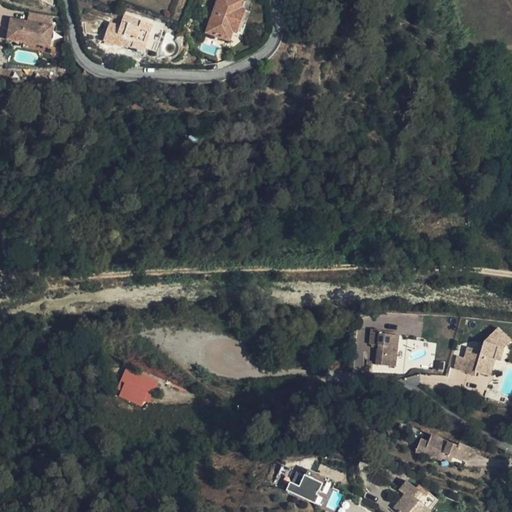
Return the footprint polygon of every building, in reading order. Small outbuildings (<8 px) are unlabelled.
[(232,0),(217,0),(206,32),(214,36),(215,33),(222,36),(221,38),(229,41),(232,32),(237,34),(245,11),(241,9),(244,0),(242,0),(234,0),(235,1),(232,0)] [(27,12),(26,20),(51,25),(51,16),(27,12)] [(145,44),(151,26),(124,16),(120,27),(110,23),(104,40),(122,46),(123,44),(142,51),(145,44)] [(26,20),(9,17),(5,37),(47,45),(51,25),(26,20)] [(159,28),(151,26),(145,44),(153,46),(159,28)] [(462,368),(461,372),(475,376),(476,372),(490,377),(495,360),(498,348),(504,350),(511,342),(498,329),(484,342),(481,350),(477,348),(476,351),(469,348),(465,359),(458,357),(455,366),(462,368)] [(379,346),(380,334),(380,331),(372,330),(370,345),(379,346)] [(395,368),(399,337),(380,334),(379,346),(377,366),(395,368)] [(441,342),(431,341),(431,344),(427,343),(427,347),(440,349),(441,347),(441,342)] [(498,348),(495,360),(500,361),(504,350),(498,348)] [(128,370),(119,389),(119,390),(149,403),(157,383),(128,370)] [(457,397),(471,399),(473,393),(460,389),(457,397)] [(422,440),(415,454),(448,464),(449,457),(465,463),(470,449),(460,445),(458,448),(448,445),(448,443),(432,435),(426,449),(427,442),(422,440)] [(299,488),(290,484),(286,491),(315,505),(319,497),(315,496),(318,491),(322,486),(304,477),(299,488)] [(405,480),(397,490),(403,494),(405,497),(403,499),(401,497),(392,508),(397,511),(418,511),(416,509),(420,504),(428,510),(436,499),(429,494),(418,485),(415,488),(405,480)]
